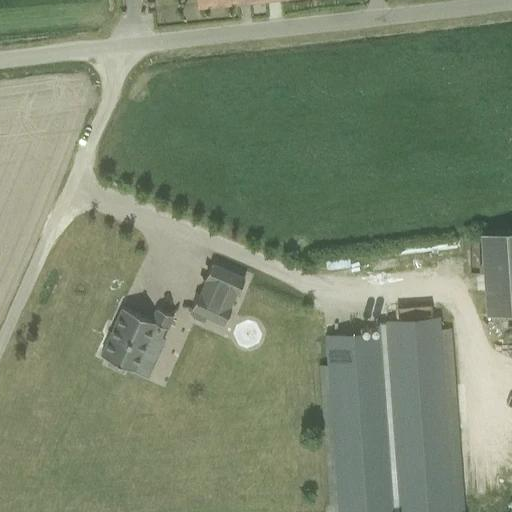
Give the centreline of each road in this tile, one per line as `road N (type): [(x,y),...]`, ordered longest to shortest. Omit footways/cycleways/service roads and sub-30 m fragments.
road 1 (unclassified): [(130,50),(511,4)]
road 2 (unclassified): [(0,347),(130,50)]
road 3 (unclassified): [(0,62),(130,50)]
